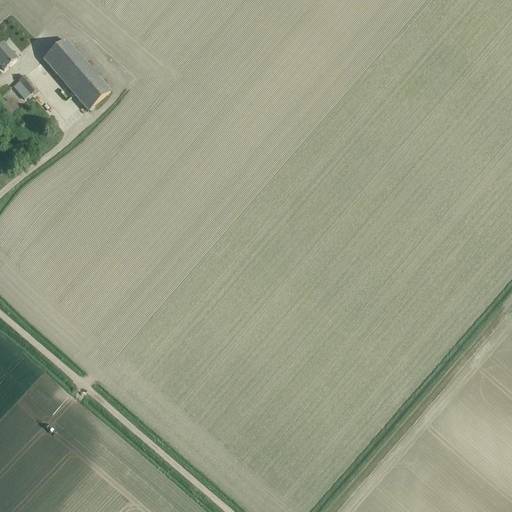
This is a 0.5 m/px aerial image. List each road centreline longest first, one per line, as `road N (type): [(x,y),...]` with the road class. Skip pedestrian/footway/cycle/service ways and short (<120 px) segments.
road 1 (track): [(0,200),(122,87),(64,33),(9,81)]
road 2 (track): [(0,313),(229,511)]
